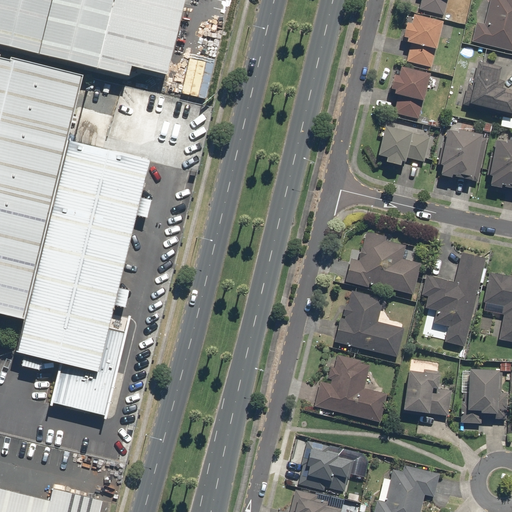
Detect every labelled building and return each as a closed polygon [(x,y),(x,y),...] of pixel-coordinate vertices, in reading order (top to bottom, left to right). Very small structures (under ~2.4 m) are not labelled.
[(0,0),(0,42),(45,53),(173,83),(192,0),(0,0)] [(450,0),(422,0),(420,9),(447,16),(450,0)] [(477,22),(472,42),(511,50),(511,0),(490,0),(485,24),(477,22)] [(468,6),(454,2),(450,15),(465,19),(468,6)] [(435,68),(446,21),(415,14),(413,22),(407,20),(402,41),(412,44),(407,61),(435,68)] [(86,71),(0,50),(0,309),(29,316),(70,140),(86,71)] [(468,84),(463,104),(511,116),(511,89),(499,86),(504,67),(479,61),(474,85),(468,84)] [(422,120),(433,73),(404,66),(401,75),(394,74),(390,93),(399,95),(395,113),(422,120)] [(432,136),(388,125),(380,155),(389,157),(388,161),(404,165),(405,161),(408,161),(409,159),(425,163),(432,136)] [(444,166),(442,175),(475,182),(485,134),(460,128),(460,132),(446,129),(439,165),(444,166)] [(492,151),(485,184),(511,188),(511,139),(508,138),(508,142),(497,139),(494,152),(492,151)] [(70,140),(29,316),(20,352),(63,362),(54,400),(108,413),(128,331),(115,328),(155,160),(70,140)] [(352,258),(346,282),(370,288),(371,283),(415,294),(423,264),(404,259),(407,246),(386,240),(387,236),(367,231),(360,260),(352,258)] [(445,342),(466,347),(488,257),(463,251),(455,282),(427,275),(422,295),(429,296),(426,309),(437,311),(434,323),(449,327),(445,342)] [(511,342),(511,275),(490,272),(484,303),(506,307),(500,340),(511,342)] [(341,316),(334,341),(399,358),(406,328),(379,321),(385,298),(350,289),(343,317),(341,316)] [(321,381),(315,406),(382,422),(389,394),(366,388),(372,362),(339,354),(335,367),(331,366),(327,382),(321,381)] [(503,370),(463,368),(460,423),(484,424),(484,419),(508,420),(510,389),(501,388),(503,370)] [(411,369),(406,411),(450,417),(453,389),(442,388),(444,373),(411,369)] [(365,476),(369,461),(364,453),(308,440),(302,464),(304,464),(299,483),(324,489),(325,486),(345,490),(349,472),(365,476)] [(378,499),(374,511),(420,511),(425,493),(435,496),(440,473),(404,464),(403,471),(393,468),(391,479),(385,477),(379,499),(378,499)] [(56,499),(0,485),(0,511),(104,511),(107,500),(58,489),(56,499)] [(341,511),(342,508),(327,504),(328,501),(317,498),(318,494),(296,489),(290,511),(341,511)]
